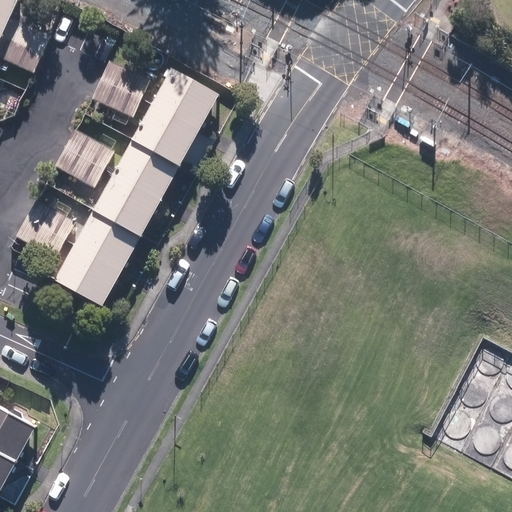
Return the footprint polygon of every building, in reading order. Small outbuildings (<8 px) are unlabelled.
[(0,0),(0,33),(2,35),(17,0),(0,0)] [(52,35),(15,19),(0,51),(0,57),(36,72),(52,35)] [(109,61),(100,81),(141,99),(150,80),(109,61)] [(170,68),(151,103),(200,130),(219,94),(170,68)] [(100,81),(92,99),(133,117),(141,99),(100,81)] [(200,130),(151,103),(131,139),(180,166),(200,130)] [(75,130),(65,147),(104,169),(114,151),(75,130)] [(180,166),(131,139),(112,174),(161,201),(180,166)] [(65,147),(55,166),(94,188),(104,169),(65,147)] [(161,201),(112,174),(93,209),(141,236),(161,201)] [(38,199),(27,218),(66,240),(77,221),(38,199)] [(141,236),(93,209),(74,244),(122,271),(141,236)] [(27,218),(16,236),(55,258),(66,240),(27,218)] [(122,271),(74,244),(54,280),(102,306),(122,271)] [(0,406),(0,452),(16,461),(36,426),(0,406)] [(0,490),(16,461),(0,452),(0,490)]
